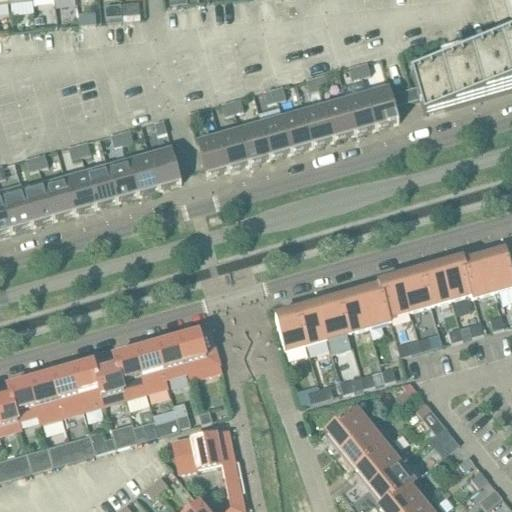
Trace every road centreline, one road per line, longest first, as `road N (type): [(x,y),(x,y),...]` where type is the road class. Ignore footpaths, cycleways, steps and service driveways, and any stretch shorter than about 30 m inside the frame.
road 1 (residential): [(0,366),(511,222)]
road 2 (residential): [(511,123),(0,266)]
